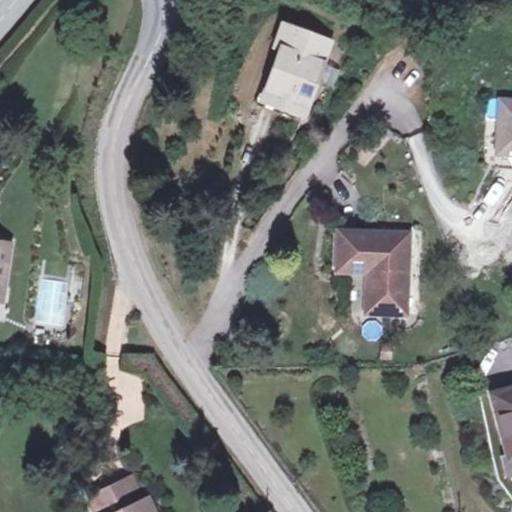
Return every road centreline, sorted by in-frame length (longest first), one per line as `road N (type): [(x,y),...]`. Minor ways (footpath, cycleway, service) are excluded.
road 1 (secondary): [(188,362),(151,304),(114,211),(113,135),(160,0)]
road 2 (residential): [(188,362),(281,206),(326,145),(389,89)]
road 3 (secondary): [(291,511),(188,362)]
